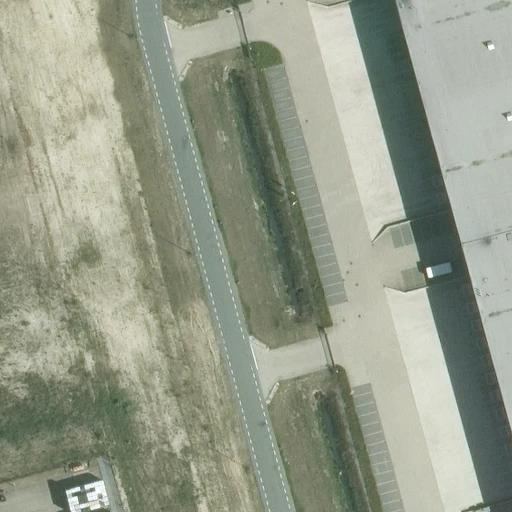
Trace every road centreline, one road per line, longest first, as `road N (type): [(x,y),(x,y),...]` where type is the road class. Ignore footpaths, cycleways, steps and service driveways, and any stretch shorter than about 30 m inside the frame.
road 1 (unclassified): [(144,0),(279,511)]
road 2 (unknown): [(290,10),(377,335)]
road 3 (unknown): [(377,335),(426,511)]
road 4 (unknown): [(154,58),(290,10)]
road 5 (unknown): [(239,366),(377,335)]
